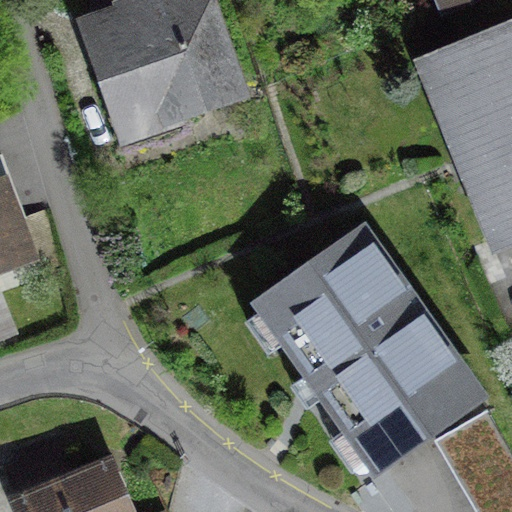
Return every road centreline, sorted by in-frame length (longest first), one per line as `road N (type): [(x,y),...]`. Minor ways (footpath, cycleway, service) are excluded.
road 1 (residential): [(4,0),(89,284),(94,389)]
road 2 (residential): [(94,389),(273,511)]
